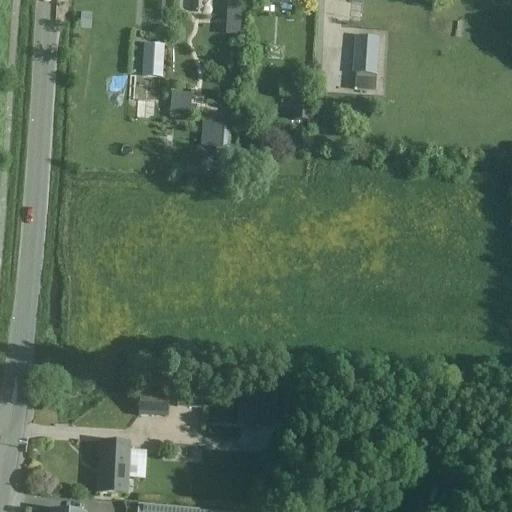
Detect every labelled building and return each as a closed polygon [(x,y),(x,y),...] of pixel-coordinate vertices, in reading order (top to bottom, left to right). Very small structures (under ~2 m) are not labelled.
[(357,39),(356,75),(376,76),(378,40),(357,39)] [(308,121),(309,98),(295,97),(294,121),(308,121)] [(215,123),(213,149),(215,149),(214,156),(227,157),(228,150),(230,150),(232,125),(215,123)] [(202,389),(178,388),(177,409),(201,410),(202,389)] [(167,419),(168,396),(162,396),(162,393),(140,393),(138,418),(167,419)] [(238,397),(237,425),(265,426),(266,398),(238,397)] [(281,403),(280,419),(293,420),(294,403),(281,403)] [(126,495),(127,479),(144,480),(146,453),(128,452),(128,445),(100,444),(97,494),(126,495)]
